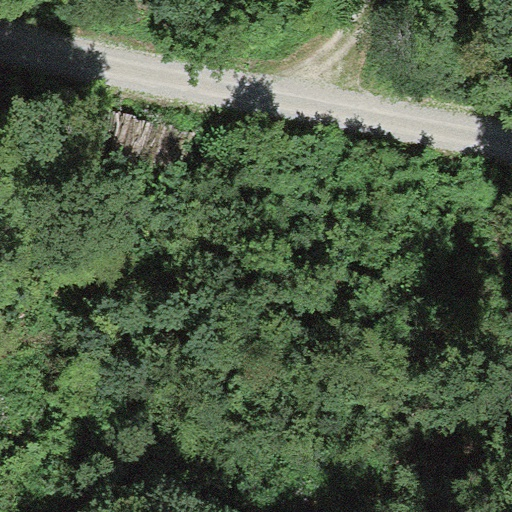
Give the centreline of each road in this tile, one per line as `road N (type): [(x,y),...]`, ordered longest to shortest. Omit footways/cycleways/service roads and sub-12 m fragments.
road 1 (track): [(0,44),(511,143)]
road 2 (track): [(282,97),(361,0)]
